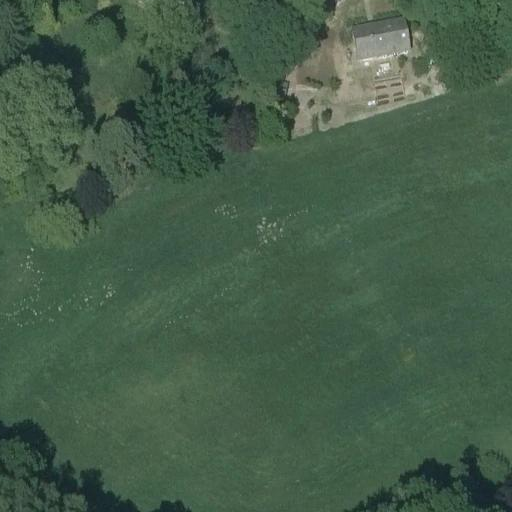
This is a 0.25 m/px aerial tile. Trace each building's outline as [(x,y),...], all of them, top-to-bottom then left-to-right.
[(148,11),(152,2),(153,0),(168,0),(189,10),(194,0),(128,0),(148,11)] [(511,52),(511,24),(471,22),(469,50),(511,52)] [(408,55),(403,25),(351,34),(356,64),(408,55)] [(379,67),(380,80),(397,78),(395,65),(379,67)] [(445,67),(436,81),(444,86),(446,83),(453,87),(460,76),(445,67)]
